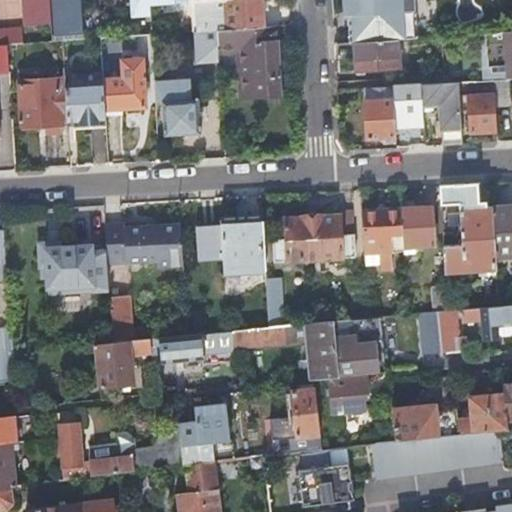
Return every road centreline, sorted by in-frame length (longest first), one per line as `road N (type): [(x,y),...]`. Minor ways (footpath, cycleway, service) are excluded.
road 1 (residential): [(323,171),(0,194)]
road 2 (residential): [(511,160),(323,171)]
road 3 (residential): [(323,171),(314,0)]
